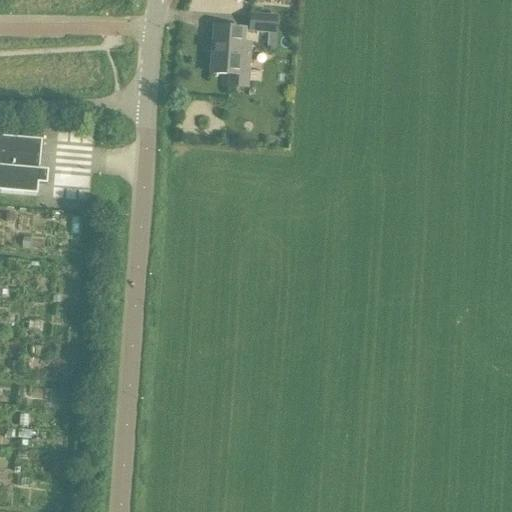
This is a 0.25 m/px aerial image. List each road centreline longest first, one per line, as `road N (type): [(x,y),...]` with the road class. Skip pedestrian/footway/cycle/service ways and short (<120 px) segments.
road 1 (unclassified): [(119,511),(146,102)]
road 2 (unclassified): [(146,102),(0,108)]
